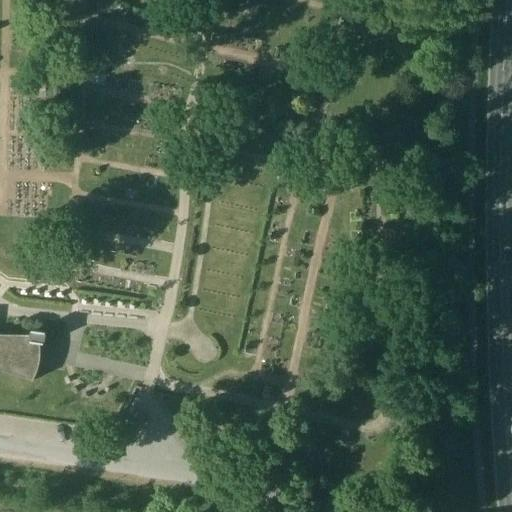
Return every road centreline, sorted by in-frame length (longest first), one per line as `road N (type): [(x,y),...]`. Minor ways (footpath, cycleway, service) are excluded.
road 1 (secondary): [(511,479),(499,258),(508,0)]
road 2 (residential): [(0,445),(230,485),(316,511)]
